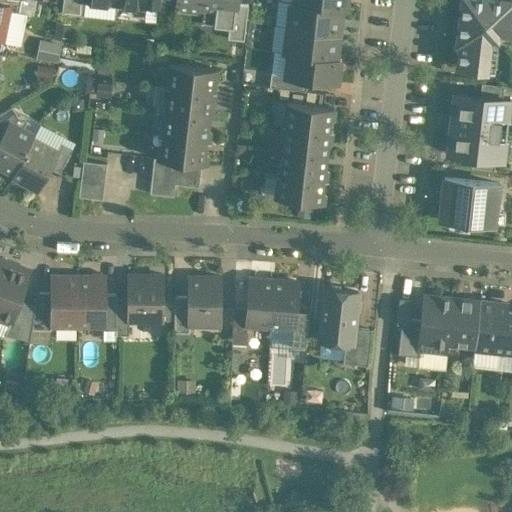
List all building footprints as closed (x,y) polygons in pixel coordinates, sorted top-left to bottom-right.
[(0,0),(0,2),(9,4),(8,8),(18,10),(20,0),(0,0)] [(34,0),(20,0),(18,10),(32,13),(34,0)] [(84,14),(85,0),(63,0),(62,11),(84,14)] [(176,0),(176,6),(203,9),(204,0),(176,0)] [(235,0),(204,0),(203,9),(201,21),(232,26),(235,0)] [(341,6),(294,1),(293,0),(289,0),(287,25),(338,31),(341,7),(341,6)] [(510,0),(461,0),(457,40),(460,40),(457,64),(494,69),(496,53),(497,36),(511,38),(511,1),(510,1),(510,0)] [(0,2),(0,37),(2,38),(8,8),(9,4),(0,2)] [(338,31),(287,25),(284,49),(339,56),(340,55),(335,55),(338,31)] [(58,58),(60,39),(39,37),(37,56),(58,58)] [(339,56),(284,49),(284,50),(288,50),(285,73),(285,74),(307,77),(337,80),(339,56)] [(216,67),(169,61),(168,71),(171,75),(170,85),(210,90),(211,90),(212,79),(215,77),(216,67)] [(307,77),(285,74),(285,73),(271,72),(270,85),(305,89),(307,77)] [(170,85),(166,85),(165,94),(168,98),(167,109),(208,114),(209,103),(213,100),(214,90),(211,90),(210,90),(170,85)] [(448,146),(502,150),(508,90),(453,85),(448,146)] [(334,105),(286,99),(285,109),(288,113),(287,123),(328,128),(329,118),(333,115),(334,105)] [(12,105),(0,111),(0,138),(9,120),(14,123),(18,116),(12,105)] [(208,114),(167,109),(166,121),(162,123),(161,133),(164,133),(205,138),(208,139),(209,129),(206,125),(208,114)] [(14,123),(9,120),(0,138),(0,165),(13,172),(14,173),(33,135),(34,136),(34,134),(14,123)] [(287,123),(284,123),(283,133),(285,136),(284,147),(325,152),(326,141),(330,138),(331,128),(328,128),(287,123)] [(205,138),(164,133),(163,144),(159,147),(158,157),(178,159),(201,162),(205,162),(206,152),(204,149),(205,138)] [(33,135),(14,173),(13,172),(12,175),(37,188),(49,166),(58,148),(57,148),(34,136),(33,135)] [(58,148),(49,166),(59,172),(72,147),(61,141),(57,148),(58,148)] [(325,152),(284,147),(283,159),(279,162),(278,171),(281,172),(322,176),(325,177),(327,167),(324,164),(325,152)] [(158,157),(154,156),(152,168),(176,171),(178,159),(158,157)] [(107,162),(83,159),(82,171),(105,174),(107,162)] [(201,162),(178,159),(176,171),(200,174),(201,162)] [(176,171),(152,168),(151,180),(175,183),(176,171)] [(105,174),(82,171),(80,183),(104,186),(105,174)] [(200,174),(176,171),(175,183),(199,185),(200,174)] [(322,176),(281,172),(280,182),(276,185),(275,195),(323,200),(324,190),(321,187),(322,176)] [(440,216),(494,222),(498,181),(444,176),(440,216)] [(175,183),(151,180),(150,192),(173,194),(175,183)] [(104,186),(80,183),(79,195),(103,198),(104,186)] [(29,269),(4,260),(0,272),(0,315),(10,319),(11,319),(19,297),(29,269)] [(93,272),(90,275),(78,275),(78,323),(103,323),(104,323),(104,292),(104,275),(101,272),(93,272)] [(162,273),(128,273),(128,296),(128,318),(129,318),(162,318),(162,273)] [(78,275),(52,275),(52,291),(52,323),(54,323),(78,323),(78,275)] [(220,275),(205,275),(205,277),(188,277),(188,294),(188,322),(189,323),(220,323),(220,275)] [(274,278),(250,276),(247,306),(246,322),(247,322),(270,324),(274,278)] [(297,280),(274,278),(270,324),(271,324),(270,334),(292,336),(293,326),(294,326),(295,310),(297,280)] [(342,288),(338,284),(331,283),(327,286),(324,286),(319,338),(345,341),(353,342),(354,326),(358,290),(342,288)] [(52,291),(37,290),(35,303),(31,326),(54,327),(54,323),(52,323),(52,291)] [(117,292),(104,292),(104,323),(103,323),(103,328),(116,328),(116,296),(117,296),(117,292)] [(451,296),(424,293),(421,318),(418,346),(420,346),(447,349),(448,340),(447,340),(452,296),(452,295),(451,295),(451,296)] [(188,294),(174,294),(174,330),(189,330),(189,323),(188,322),(188,294)] [(128,318),(128,296),(117,296),(116,296),(116,328),(116,333),(129,333),(129,318),(128,318)] [(480,299),(452,296),(447,340),(448,340),(474,343),(475,343),(480,299)] [(35,303),(19,297),(11,319),(10,319),(5,330),(30,337),(31,326),(35,303)] [(411,299),(399,298),(396,322),(401,322),(408,323),(409,316),(411,299)] [(508,302),(480,299),(475,343),(474,343),(474,346),(475,347),(473,363),(511,366),(511,338),(504,338),(507,310),(508,302)] [(247,306),(233,305),(232,341),(246,342),(247,322),(246,322),(247,306)] [(310,311),(295,310),(294,326),(293,326),(292,336),(291,346),(306,347),(310,311)] [(409,316),(408,323),(401,322),(398,352),(419,354),(420,346),(418,346),(421,318),(409,316)] [(371,327),(354,326),(353,342),(345,341),(342,360),(367,363),(371,327)]
